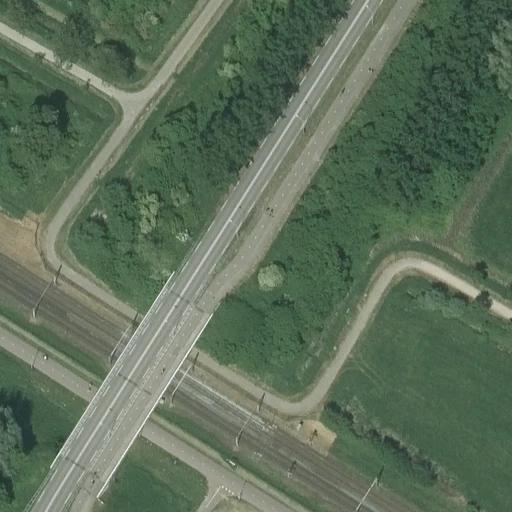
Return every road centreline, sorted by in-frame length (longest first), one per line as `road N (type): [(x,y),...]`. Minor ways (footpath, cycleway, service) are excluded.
road 1 (tertiary): [(46,511),(370,0)]
road 2 (unclassified): [(280,511),(0,338)]
